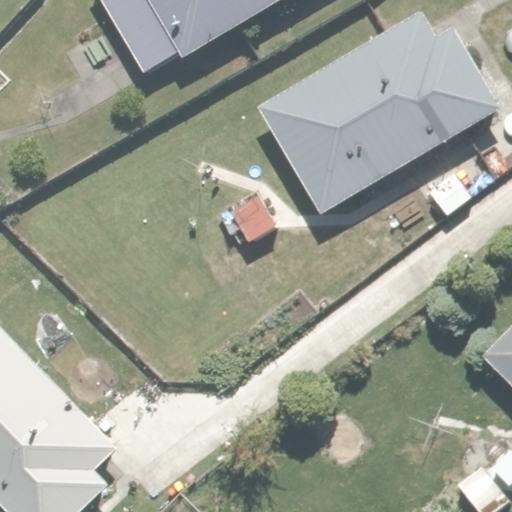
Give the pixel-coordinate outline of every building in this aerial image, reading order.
[(107,0),(147,66),(256,0),(107,0)] [(430,0),(428,0),(262,94),(320,197),(511,89),(463,4),(440,17),(430,0)] [(121,434),(0,306),(0,479),(30,511),(80,511),(109,485),(90,464),(121,434)] [(511,321),(491,343),(511,364),(511,321)] [(511,426),(463,477),(491,505),(511,483),(511,426)]
